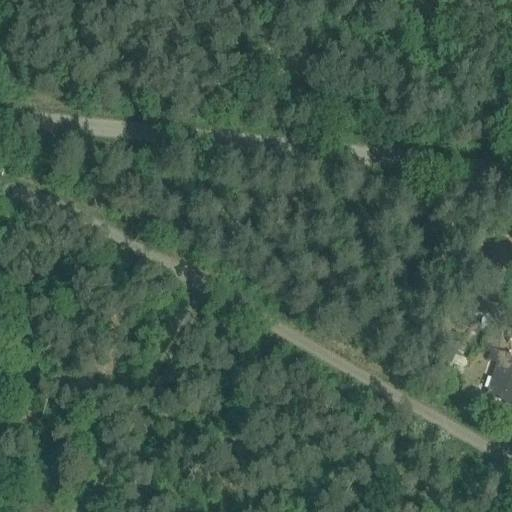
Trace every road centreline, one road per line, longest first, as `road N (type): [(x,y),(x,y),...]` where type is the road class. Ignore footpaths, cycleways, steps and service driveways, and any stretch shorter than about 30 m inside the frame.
road 1 (unclassified): [(511,459),(74,211),(0,188)]
road 2 (unclassified): [(0,118),(511,168)]
